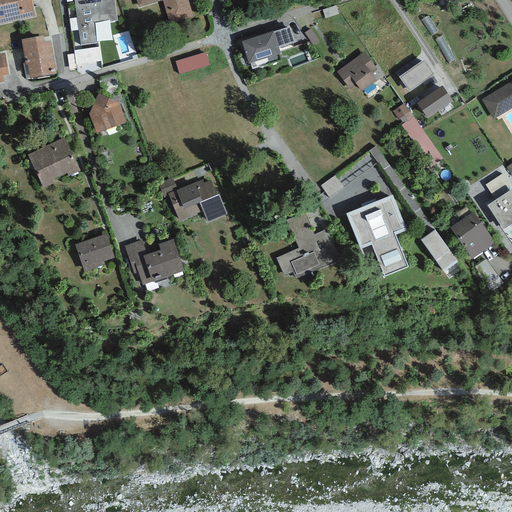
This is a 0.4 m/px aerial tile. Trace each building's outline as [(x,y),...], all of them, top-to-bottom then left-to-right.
[(0,0),(0,25),(35,17),(30,0),(0,0)] [(114,0),(76,0),(74,0),(81,45),(99,43),(96,24),(117,21),(114,0)] [(136,0),(139,8),(162,0),(170,25),(194,17),(188,0),(136,0)] [(280,54),(279,48),(294,43),(290,27),(274,32),(273,31),(241,41),(248,64),(280,54)] [(319,41),(310,29),(304,33),(313,45),(319,41)] [(43,36),(21,40),(26,65),(28,65),(30,78),(57,73),(51,41),(44,42),(43,36)] [(0,83),(4,83),(3,76),(9,75),(5,52),(0,53),(0,83)] [(178,59),(181,72),(212,66),(209,52),(178,59)] [(364,52),(337,71),(350,90),(356,85),(361,91),(376,80),(371,73),(376,69),(364,52)] [(423,60),(399,77),(409,92),(434,75),(423,60)] [(511,81),(481,100),(493,119),(511,107),(511,81)] [(442,86),(417,103),(427,119),(453,101),(442,86)] [(98,93),(89,113),(96,134),(126,122),(120,103),(98,93)] [(442,160),(406,105),(393,113),(429,169),(442,160)] [(64,138),(28,155),(43,188),(55,183),(53,179),(67,173),(69,176),(80,171),(64,138)] [(485,184),(496,200),(511,190),(502,174),(485,184)] [(323,185),(331,196),(345,186),(338,175),(323,185)] [(169,196),(168,194),(177,190),(172,177),(158,183),(164,198),(169,196)] [(177,190),(168,194),(169,196),(179,222),(203,212),(207,222),(227,214),(218,190),(215,191),(211,180),(204,183),(202,179),(177,190)] [(496,200),(487,205),(503,230),(511,224),(511,189),(511,190),(496,200)] [(406,230),(392,195),(346,214),(360,249),(371,245),(384,277),(409,267),(396,235),(406,230)] [(494,243),(473,212),(450,228),(471,259),(494,243)] [(299,249),(276,258),(284,276),(293,272),(295,278),(338,260),(325,230),(314,235),(305,213),(287,221),(299,249)] [(458,263),(434,229),(420,239),(443,273),(458,263)] [(106,234),(75,245),(84,272),(105,264),(104,262),(115,258),(106,234)] [(142,240),(124,247),(136,280),(140,279),(142,286),(185,271),(173,239),(158,244),(160,249),(147,254),(142,240)] [(482,263),(471,271),(481,286),(493,279),(482,263)]
